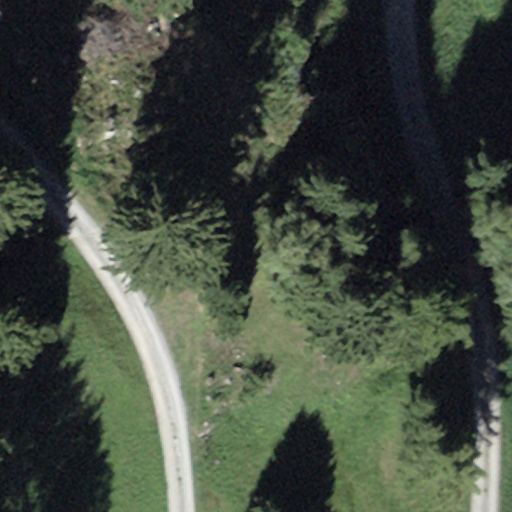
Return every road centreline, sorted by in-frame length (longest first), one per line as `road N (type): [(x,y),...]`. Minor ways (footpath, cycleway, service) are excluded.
road 1 (track): [(405,0),(412,84),(459,224),(479,334),(489,405),(482,511)]
road 2 (track): [(183,511),(163,370),(122,283),(0,134)]
